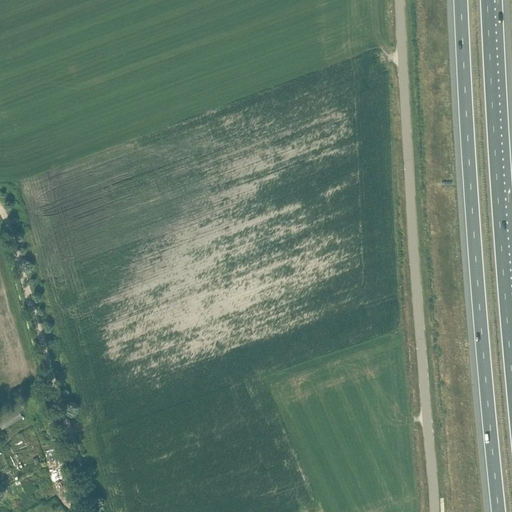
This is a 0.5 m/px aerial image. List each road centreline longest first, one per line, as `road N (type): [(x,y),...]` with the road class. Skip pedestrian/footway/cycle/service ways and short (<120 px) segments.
road 1 (motorway): [(460,0),(498,511)]
road 2 (unclassified): [(433,511),(399,0)]
road 3 (motorway): [(511,375),(488,0)]
road 4 (track): [(91,511),(0,206)]
